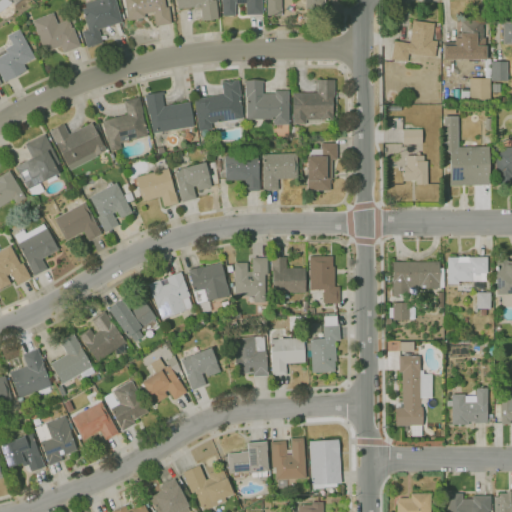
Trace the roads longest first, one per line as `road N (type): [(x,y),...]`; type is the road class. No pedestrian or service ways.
road 1 (residential): [(362,0),(370,511)]
road 2 (residential): [(364,224),(204,232),(132,256),(0,327)]
road 3 (residential): [(366,404),(211,418),(94,483),(9,511)]
road 4 (residential): [(362,49),(227,50),(43,96),(0,126)]
road 5 (residential): [(364,224),(511,223)]
road 6 (residential): [(370,460),(511,458)]
